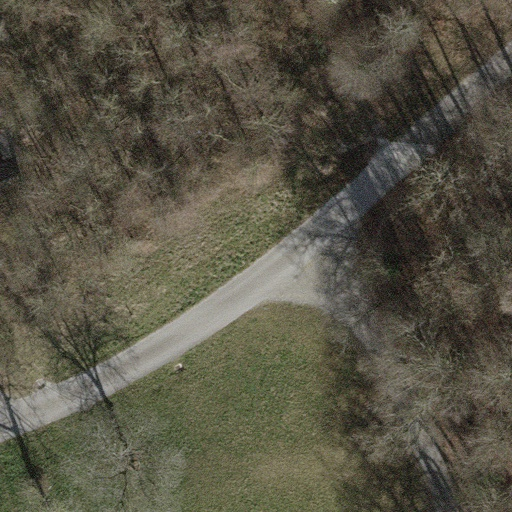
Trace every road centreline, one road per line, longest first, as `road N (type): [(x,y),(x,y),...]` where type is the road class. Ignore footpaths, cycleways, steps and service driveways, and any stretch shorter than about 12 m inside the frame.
road 1 (track): [(511,62),(305,247),(101,391),(0,421)]
road 2 (track): [(305,247),(377,327),(447,511)]
